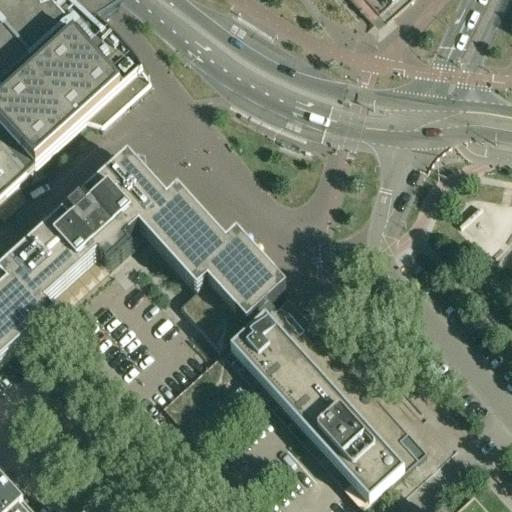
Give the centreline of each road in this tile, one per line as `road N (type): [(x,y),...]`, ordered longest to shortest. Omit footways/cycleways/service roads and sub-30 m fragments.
road 1 (tertiary): [(133,0),(263,92),(408,138)]
road 2 (residential): [(128,128),(186,183),(288,250),(381,251)]
road 3 (tertiary): [(421,106),(325,88),(274,68),(175,0)]
road 4 (unclassified): [(511,417),(405,299),(381,251)]
road 5 (unclassified): [(0,246),(128,128)]
road 6 (unclassified): [(418,511),(511,423)]
road 7 (tertiary): [(459,112),(504,0)]
